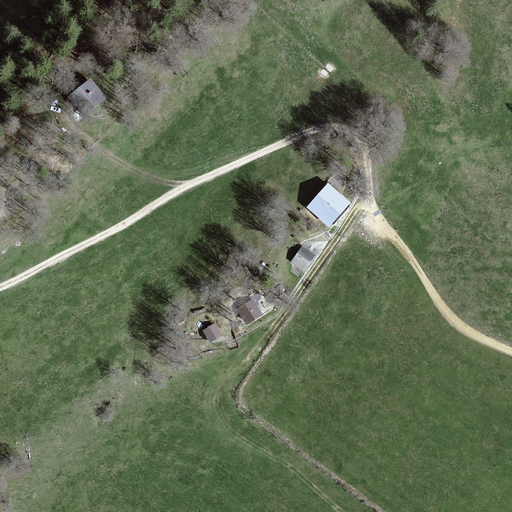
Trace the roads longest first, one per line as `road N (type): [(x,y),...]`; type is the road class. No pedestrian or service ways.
road 1 (track): [(0,285),(190,183),(325,123),(343,125),(360,143),(371,202),(440,304),(463,327),(511,351)]
road 2 (track): [(348,511),(232,430),(220,398),(354,211),(371,202)]
